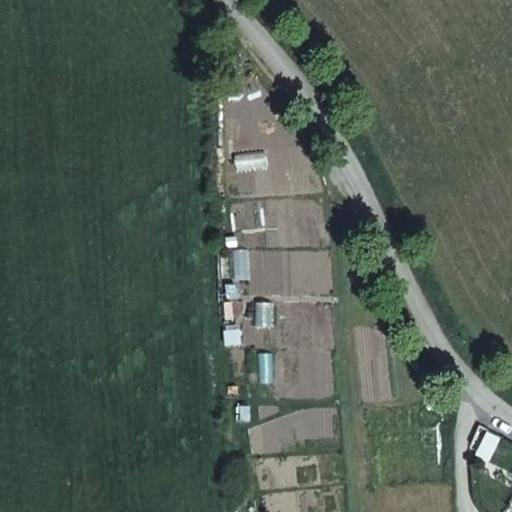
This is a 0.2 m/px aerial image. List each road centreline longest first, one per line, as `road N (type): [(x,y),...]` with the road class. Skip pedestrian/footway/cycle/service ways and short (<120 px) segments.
road 1 (unclassified): [(467,386),(342,150),(287,65),(227,0)]
road 2 (residential): [(467,386),(461,430),(470,511)]
